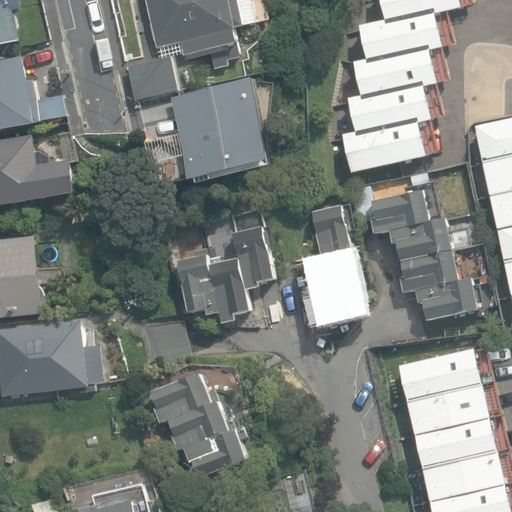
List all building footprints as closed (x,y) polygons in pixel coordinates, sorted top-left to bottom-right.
[(0,0),(0,46),(22,42),(15,12),(25,9),(22,0),(0,0)] [(148,0),(161,50),(186,44),(189,56),(207,52),(211,71),(229,66),(228,62),(241,59),(238,47),(242,46),(239,34),(242,33),(240,29),(259,24),(252,0),(148,0)] [(348,136),(357,175),(430,157),(422,124),(436,121),(428,88),(441,85),(433,52),(447,49),(439,16),(465,9),(462,0),(385,0),(391,21),(363,27),(371,61),(359,64),(367,97),(352,100),(360,133),(348,136)] [(0,131),(69,117),(64,94),(40,99),(37,82),(29,83),(24,58),(0,63),(0,131)] [(130,68),(138,100),(181,90),(173,58),(130,68)] [(199,179),(200,185),(216,181),(215,176),(275,163),(257,79),(174,97),(188,161),(180,162),(183,179),(191,177),(192,181),(199,179)] [(511,120),(478,128),(486,164),(511,158),(511,120)] [(0,141),(0,207),(79,194),(72,160),(55,163),(54,158),(42,153),(38,153),(35,136),(0,141)] [(511,158),(486,164),(493,197),(511,193),(511,158)] [(432,183),(429,173),(413,177),(415,187),(407,189),(409,195),(376,203),(380,220),(375,221),(378,234),(393,231),(445,220),(437,182),(432,183)] [(292,196),(304,195),(304,186),(292,186),(292,196)] [(352,189),(358,222),(377,219),(371,186),(352,189)] [(511,193),(493,197),(501,231),(511,228),(511,193)] [(316,213),(327,264),(350,259),(357,258),(346,206),(316,213)] [(448,219),(445,220),(393,231),(396,245),(400,244),(404,262),(455,251),(448,219)] [(243,259),(250,289),(262,287),(262,283),(278,280),(266,228),(238,234),(243,259)] [(511,228),(501,231),(508,263),(511,262),(511,228)] [(0,318),(47,314),(45,302),(47,298),(47,295),(47,291),(45,288),(40,237),(0,240),(0,318)] [(223,313),(211,259),(209,248),(196,251),(198,258),(181,261),(192,312),(209,309),(211,316),(223,313)] [(462,281),(455,251),(404,262),(408,279),(404,280),(407,293),(419,290),(462,281)] [(250,289),(243,259),(225,263),(224,257),(211,259),(223,313),(226,324),(240,321),(238,314),(254,310),(250,289)] [(350,259),(327,264),(319,266),(331,319),(362,312),(350,259)] [(474,278),(462,281),(419,290),(422,304),(428,303),(432,322),(482,311),(474,278)] [(0,330),(0,341),(6,397),(82,388),(82,392),(94,391),(93,385),(108,383),(103,345),(87,347),(84,321),(0,330)] [(149,326),(159,365),(193,358),(185,321),(149,326)] [(410,397),(486,380),(479,349),(403,366),(410,397)] [(204,374),(155,392),(161,408),(159,409),(164,423),(172,419),(221,402),(217,390),(210,393),(204,374)] [(493,415),(486,380),(410,397),(418,432),(493,415)] [(234,417),(227,419),(221,402),(172,419),(179,436),(176,437),(181,451),(188,448),(239,429),(234,417)] [(425,463),(501,447),(493,415),(418,432),(425,463)] [(239,429),(188,448),(193,463),(195,462),(200,477),(250,459),(243,440),(250,437),(246,427),(239,429)] [(433,498),(508,481),(501,447),(425,463),(433,498)] [(289,511),(321,511),(313,469),(281,476),(289,511)] [(436,511),(511,511),(511,496),(508,481),(433,498),(436,511)] [(152,511),(147,485),(97,496),(100,506),(73,511),(152,511)] [(35,511),(60,511),(57,499),(34,505),(35,511)]
